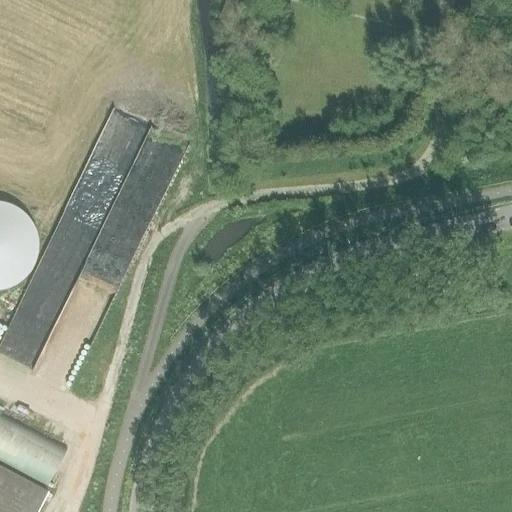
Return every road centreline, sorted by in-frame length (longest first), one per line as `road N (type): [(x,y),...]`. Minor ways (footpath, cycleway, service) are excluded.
road 1 (secondary): [(139,511),(170,416),(208,357),(253,311),(346,260),(511,217)]
road 2 (track): [(193,214),(171,226),(143,263),(104,405),(88,429)]
